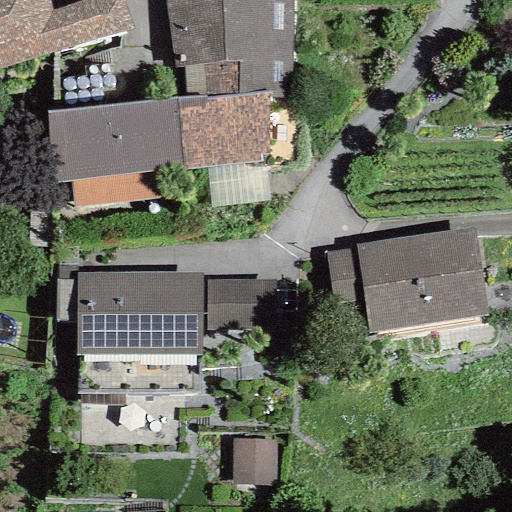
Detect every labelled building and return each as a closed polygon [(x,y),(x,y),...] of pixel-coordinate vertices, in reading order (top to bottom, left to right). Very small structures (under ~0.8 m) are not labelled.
[(48,0),(0,0),(0,68),(132,28),(121,0),(84,0),(51,11),(48,0)] [(165,0),(174,67),(182,66),(185,98),(46,111),(52,183),(71,181),(159,171),(180,169),(205,166),(263,159),(267,159),(268,98),(292,97),(291,0),(165,0)] [(268,201),(263,159),(205,166),(210,209),(268,201)] [(162,197),(159,171),(71,181),(74,208),(162,197)] [(355,248),(325,253),(333,304),(363,298),(368,333),(486,315),(473,229),(355,244),(355,248)] [(75,320),(74,356),(201,354),(202,274),(76,273),(75,281),(75,320)] [(276,281),(205,280),(205,330),(276,330),(276,281)] [(55,320),(75,320),(75,281),(55,281),(55,320)] [(275,484),(275,441),(234,440),(234,483),(275,484)]
